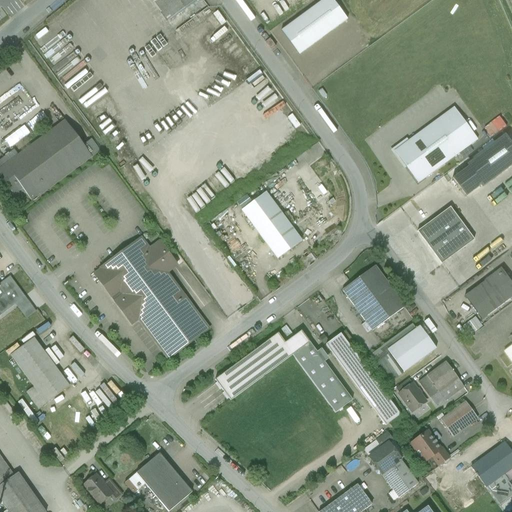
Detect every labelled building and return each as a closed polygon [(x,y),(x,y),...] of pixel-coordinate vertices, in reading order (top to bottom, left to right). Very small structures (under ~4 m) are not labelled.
[(197,0),(151,0),(168,22),(197,0)] [(332,0),(323,0),(281,32),(299,56),(347,20),(332,0)] [(260,11),(268,24),(278,17),(270,4),(260,11)] [(209,32),(215,42),(232,31),(219,10),(207,18),(214,29),(209,32)] [(394,153),(418,185),(477,141),(454,110),(394,153)] [(488,133),(506,121),(502,116),(484,128),(488,133)] [(17,156),(4,165),(22,189),(32,202),(92,158),(64,121),(17,156)] [(5,140),(11,148),(31,133),(25,125),(5,140)] [(511,142),(508,137),(452,179),(465,197),(511,162),(511,142)] [(0,157),(0,168),(4,165),(17,156),(11,149),(0,157)] [(22,189),(4,165),(0,168),(0,177),(14,195),(22,189)] [(265,193),(240,211),(277,260),(302,241),(265,193)] [(474,241),(450,208),(417,232),(441,265),(474,241)] [(149,249),(141,238),(100,269),(140,322),(168,360),(209,330),(166,273),(176,266),(177,266),(159,242),(149,249)] [(502,253),(507,250),(501,240),(484,251),(487,255),(498,247),(502,253)] [(405,307),(375,266),(342,291),(372,331),(405,307)] [(140,322),(100,269),(92,274),(132,328),(140,322)] [(511,282),(502,269),(464,297),(482,321),(511,298),(511,282)] [(0,287),(6,295),(0,299),(0,312),(2,314),(15,304),(24,297),(10,278),(0,285),(0,287)] [(27,301),(18,308),(21,311),(26,319),(35,312),(27,301)] [(0,327),(21,311),(18,308),(15,304),(2,314),(0,315),(0,327)] [(479,330),(471,320),(467,324),(474,333),(479,330)] [(386,323),(377,329),(380,333),(389,327),(386,323)] [(466,324),(462,327),(469,337),(474,333),(466,324)] [(419,327),(387,351),(403,373),(436,349),(419,327)] [(354,344),(345,331),(340,335),(350,347),(354,344)] [(277,334),(215,380),(217,382),(214,384),(219,390),(221,388),(223,391),(221,393),(226,400),(228,398),(231,401),(292,356),(310,343),(302,332),(285,344),(277,334)] [(340,335),(340,334),(325,345),(385,426),(388,424),(400,415),(350,347),(340,335)] [(68,387),(33,338),(9,355),(32,387),(25,392),(38,409),(68,387)] [(354,401),(310,343),(292,356),(336,415),(354,401)] [(60,344),(55,349),(70,364),(75,360),(60,344)] [(445,362),(426,377),(438,393),(457,379),(445,362)] [(438,393),(426,377),(418,383),(430,399),(438,393)] [(457,379),(438,393),(444,402),(454,395),(464,388),(457,379)] [(425,403),(412,385),(404,390),(405,391),(399,395),(412,413),(425,403)] [(437,408),(444,402),(438,393),(430,399),(437,408)] [(454,395),(444,402),(448,407),(457,400),(454,395)] [(465,403),(441,421),(452,437),(477,419),(473,413),(474,413),(474,411),(472,408),(470,408),(469,408),(465,403)] [(63,411),(58,413),(65,433),(70,432),(63,411)] [(400,415),(388,424),(392,429),(403,420),(400,415)] [(387,432),(376,441),(382,449),(388,444),(388,445),(393,441),(387,432)] [(427,432),(411,444),(416,452),(419,456),(424,463),(431,457),(440,450),(427,432)] [(369,458),(382,449),(376,441),(363,450),(369,458)] [(393,441),(388,445),(388,444),(382,449),(369,458),(381,474),(400,460),(404,456),(393,441)] [(504,444),(471,468),(485,487),(511,467),(511,454),(508,448),(504,444)] [(440,450),(431,457),(438,467),(449,459),(442,449),(440,450)] [(0,465),(9,479),(16,475),(0,452),(0,465)] [(416,452),(410,457),(413,461),(419,456),(416,452)] [(159,454),(136,474),(124,484),(133,495),(145,485),(167,511),(168,511),(192,493),(159,454)] [(400,460),(381,474),(398,499),(418,484),(400,460)] [(0,485),(9,479),(0,465),(0,485)] [(44,511),(18,474),(16,475),(9,479),(0,485),(0,500),(3,505),(8,511),(44,511)] [(103,485),(95,475),(90,479),(91,480),(85,484),(85,487),(88,491),(88,492),(91,496),(93,496),(98,502),(101,500),(105,500),(111,495),(103,485)] [(122,495),(109,480),(103,485),(111,495),(115,501),(122,495)] [(357,485),(319,511),(362,511),(371,505),(357,485)]
